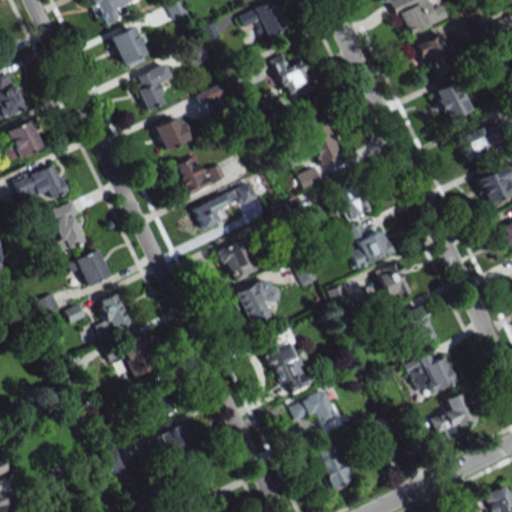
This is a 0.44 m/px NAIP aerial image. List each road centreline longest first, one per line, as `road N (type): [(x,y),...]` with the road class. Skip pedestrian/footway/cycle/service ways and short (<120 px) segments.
road 1 (residential): [(275,511),(27,0)]
road 2 (residential): [(511,390),(325,0)]
road 3 (tertiary): [(368,511),(511,441)]
